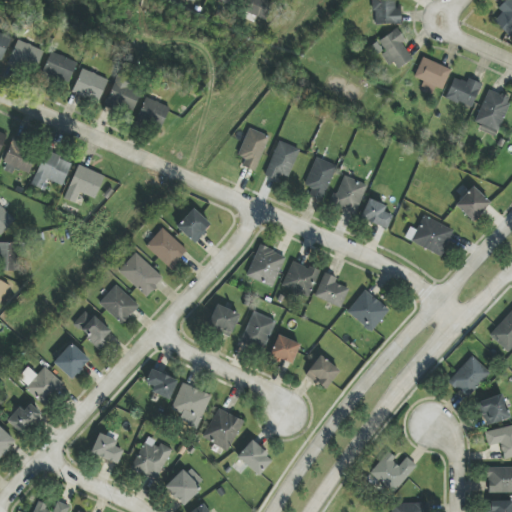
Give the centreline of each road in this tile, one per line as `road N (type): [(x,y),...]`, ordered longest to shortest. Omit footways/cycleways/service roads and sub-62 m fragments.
road 1 (residential): [(0,94),(363,253),(426,289),(457,323)]
road 2 (residential): [(266,211),(0,507)]
road 3 (tertiary): [(511,216),(342,408),(272,511)]
road 4 (tertiary): [(310,511),(409,382)]
road 5 (residential): [(164,331),(257,385),(285,414)]
